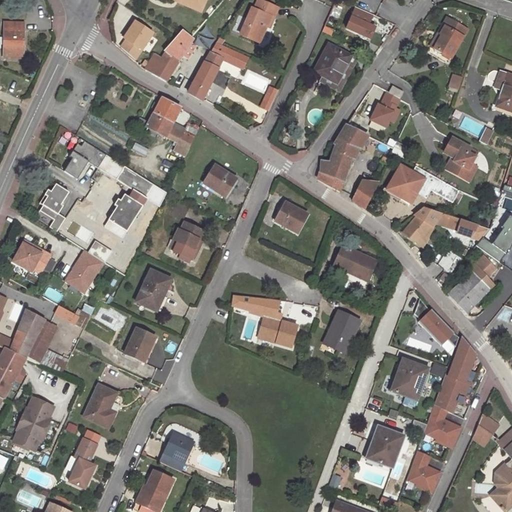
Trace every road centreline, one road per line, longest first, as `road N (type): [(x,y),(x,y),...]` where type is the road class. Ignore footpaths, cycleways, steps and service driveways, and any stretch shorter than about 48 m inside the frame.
road 1 (residential): [(312,511),(410,264)]
road 2 (residential): [(170,392),(274,157)]
road 3 (unclassified): [(74,30),(274,157)]
road 4 (residential): [(296,174),(425,0)]
road 5 (tertiary): [(0,187),(74,30)]
road 6 (residential): [(430,511),(496,364)]
road 7 (residential): [(240,511),(238,433),(229,419),(170,392)]
road 8 (unclassified): [(296,174),(381,232),(410,264)]
road 9 (residential): [(170,392),(139,426),(101,511)]
